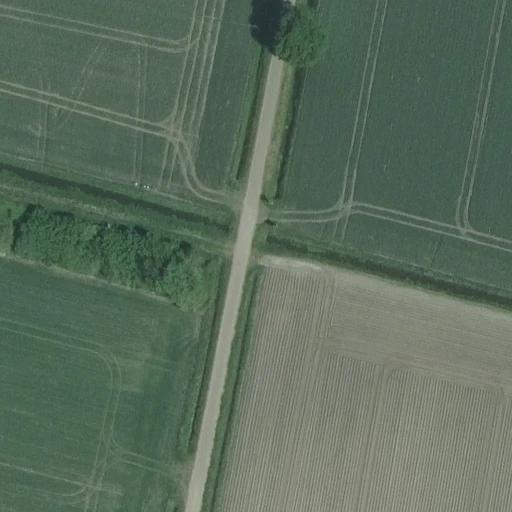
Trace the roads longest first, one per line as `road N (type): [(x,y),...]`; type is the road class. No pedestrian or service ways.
road 1 (unclassified): [(190,511),(289,0)]
road 2 (track): [(239,259),(0,196)]
